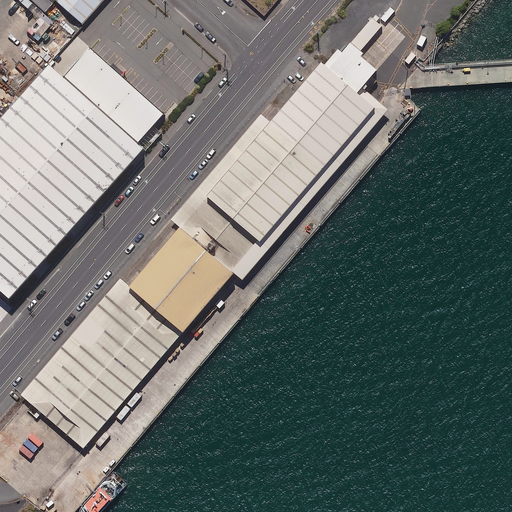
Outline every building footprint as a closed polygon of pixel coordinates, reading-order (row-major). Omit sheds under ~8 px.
[(56,0),(37,0),(48,9),(56,0)] [(107,0),(61,0),(87,22),(107,0)] [(236,278),(244,284),(388,120),(356,92),(376,69),(341,39),(183,219),(190,225),(132,290),(123,282),(23,396),(85,450),(236,278)] [(55,62),(53,60),(0,118),(0,287),(11,297),(144,148),(146,150),(163,132),(154,125),(165,113),(90,46),(65,75),(53,64),(55,62)] [(0,322),(14,307),(7,301),(0,294),(0,322)] [(17,435),(8,428),(0,437),(0,469),(3,472),(13,460),(3,452),(17,435)]
